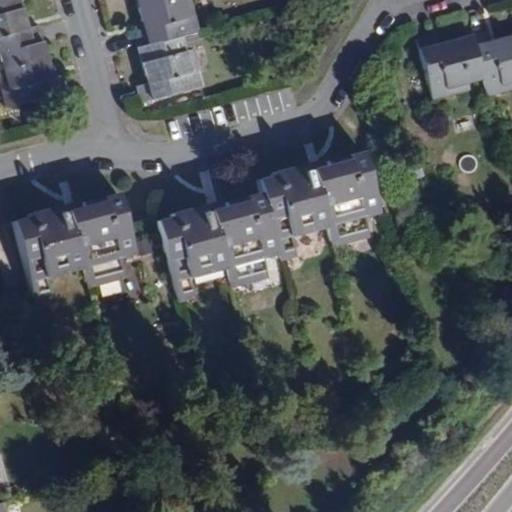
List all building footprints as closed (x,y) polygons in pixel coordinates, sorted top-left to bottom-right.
[(31,45),(19,0),(0,0),(0,68),(0,70),(0,69),(0,91),(6,90),(11,108),(66,93),(62,75),(52,78),(43,42),(31,45)] [(182,38),(197,34),(188,0),(133,0),(142,30),(131,33),(145,84),(135,87),(139,105),(201,88),(192,50),(186,51),(182,38)] [(511,35),(472,46),(469,36),(433,45),(431,35),(414,40),(430,101),(468,92),(467,85),(480,82),(485,98),(511,90),(511,35)] [(366,239),(360,219),(376,215),(360,153),(322,163),(323,168),(309,171),(307,164),(269,174),(270,177),(254,181),(257,195),(220,205),(221,209),(208,212),(206,205),(169,215),(170,218),(153,223),(174,303),(192,299),(187,280),(222,271),(228,290),(265,280),(260,260),(275,256),(277,262),(293,258),(288,238),(323,229),(329,249),(366,239)] [(323,168),(322,163),(321,160),(307,164),(309,171),(323,168)] [(133,256),(117,194),(78,204),(80,208),(65,212),(64,204),(26,214),(27,219),(11,222),(31,297),(33,304),(49,299),(44,280),(81,271),(86,290),(122,280),(117,260),(133,256)] [(80,208),(78,204),(77,200),(64,204),(65,212),(80,208)] [(221,209),(220,205),(219,202),(206,205),(208,212),(221,209)]
